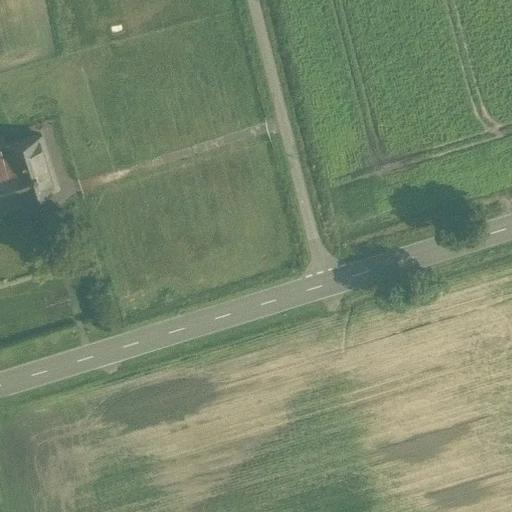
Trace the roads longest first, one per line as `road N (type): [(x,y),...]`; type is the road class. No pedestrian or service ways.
road 1 (tertiary): [(0,383),(323,283)]
road 2 (residential): [(252,0),(323,283)]
road 3 (tertiary): [(323,283),(511,224)]
